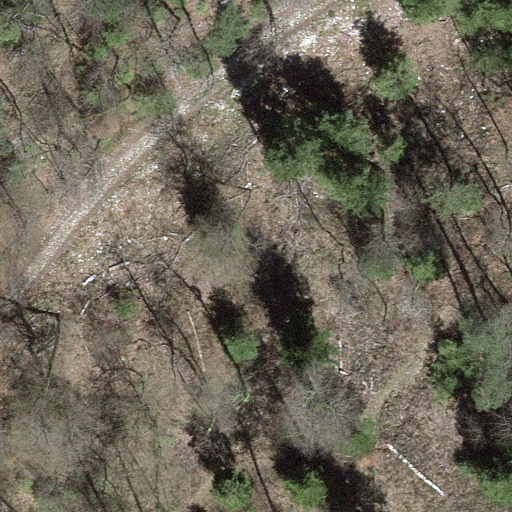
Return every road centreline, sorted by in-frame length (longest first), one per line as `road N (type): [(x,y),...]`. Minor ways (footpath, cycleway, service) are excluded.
road 1 (track): [(340,0),(208,88),(118,167),(0,307)]
road 2 (track): [(125,0),(0,145)]
